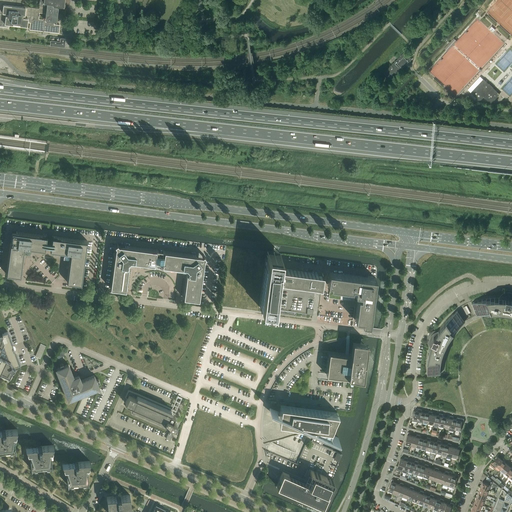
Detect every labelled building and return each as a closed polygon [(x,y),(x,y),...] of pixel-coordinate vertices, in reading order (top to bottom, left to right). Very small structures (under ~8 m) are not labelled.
[(0,0),(0,1),(1,1),(3,1),(3,4),(3,11),(0,10),(0,26),(9,27),(9,24),(27,26),(28,22),(30,22),(29,30),(51,32),(59,33),(60,25),(53,24),(53,21),(57,21),(57,20),(58,21),(58,16),(57,16),(58,12),(59,12),(59,8),(58,7),(54,6),(55,5),(64,6),(64,5),(65,5),(66,1),(64,1),(64,0),(0,0)] [(50,45),(65,47),(66,38),(60,38),(60,41),(50,40),(50,45)] [(391,80),(411,58),(404,52),(384,73),(391,80)] [(499,94),(493,88),(493,87),(492,87),(491,86),(490,86),(490,85),(489,85),(489,83),(488,84),(483,79),(470,92),(479,101),(483,96),(490,103),(499,94)] [(45,250),(46,245),(46,240),(47,235),(12,231),(6,274),(21,276),(24,250),(25,250),(25,251),(26,251),(26,252),(27,252),(28,252),(29,251),(29,250),(29,249),(28,248),(30,248),(45,250)] [(67,282),(82,284),(87,240),(52,236),(50,251),(68,253),(68,254),(67,254),(66,254),(66,255),(66,256),(66,257),(67,257),(68,258),(69,257),(70,257),(70,259),(67,282)] [(157,260),(157,254),(158,250),(128,246),(118,244),(116,246),(110,288),(126,290),(129,264),(129,263),(131,261),(131,262),(156,265),(157,260)] [(203,266),(204,258),(205,256),(204,255),(202,256),(192,254),(163,250),(161,266),(185,269),(186,269),(187,271),(184,298),(199,300),(203,266)] [(323,273),(318,273),(278,267),(279,265),(281,253),(267,252),(266,262),(266,263),(266,266),(265,266),(260,308),(273,309),(277,281),(321,287),(323,273)] [(370,325),(376,278),(368,277),(368,278),(362,277),(362,276),(361,276),(360,277),(354,276),(354,275),(329,272),(327,284),(331,284),(330,288),(352,290),(353,288),(356,288),(355,294),(361,295),(360,298),(358,298),(355,320),(362,321),(362,324),(370,325)] [(511,295),(510,295),(507,294),(506,294),(504,295),(503,295),(501,296),(500,297),(499,298),(496,298),(494,298),(491,298),(489,298),(486,299),(483,299),(480,300),(477,301),(474,302),(471,303),(476,315),(480,314),(483,312),(487,312),(490,311),(494,311),(498,311),(501,311),(511,312),(511,295)] [(462,323),(465,321),(457,310),(455,312),(453,314),(450,316),(448,318),(446,320),(444,322),(443,324),(441,326),(439,328),(438,330),(436,330),(435,331),(433,332),(432,333),(431,334),(430,335),(429,338),(429,339),(429,341),(429,343),(429,344),(429,346),(430,347),(429,350),(429,352),(428,355),(428,357),(427,360),(427,363),(427,366),(427,369),(427,372),(427,375),(440,374),(440,370),(440,366),(440,363),(441,359),(441,355),(442,352),(443,348),(447,340),(449,336),(452,333),(454,331),(456,328),(459,325),(462,323)] [(21,366),(15,351),(14,351),(13,348),(13,346),(8,332),(2,334),(2,333),(1,333),(0,333),(0,332),(0,372),(9,377),(13,370),(14,370),(15,369),(15,368),(21,366)] [(40,358),(46,346),(41,344),(36,354),(35,356),(38,357),(40,358)] [(363,379),(366,357),(347,354),(329,352),(326,374),(349,377),(348,383),(362,385),(363,379)] [(97,383),(100,382),(99,379),(96,380),(94,375),(81,380),(79,376),(78,375),(74,377),(68,364),(64,366),(63,363),(60,364),(61,367),(56,369),(68,399),(99,387),(97,383)] [(173,409),(170,408),(128,390),(125,397),(126,397),(127,398),(125,402),(128,403),(126,407),(170,426),(170,424),(175,426),(177,421),(172,419),(175,414),(174,414),(171,412),(173,409)] [(329,434),(338,412),(281,405),(278,422),(316,427),(315,428),(329,434)] [(460,430),(461,421),(463,422),(463,419),(457,417),(456,419),(454,428),(460,430)] [(170,440),(174,430),(170,428),(166,438),(170,440)] [(16,440),(17,430),(0,431),(0,452),(10,452),(16,451),(15,440),(16,440)] [(415,446),(418,435),(416,434),(416,437),(412,436),(410,445),(415,446)] [(425,449),(429,438),(427,437),(426,439),(423,438),(420,447),(425,449)] [(436,452),(439,440),(437,440),(437,442),(433,441),(431,450),(436,452)] [(446,455),(449,443),(448,443),(447,445),(444,444),(441,453),(446,455)] [(52,467),(51,456),(52,456),(54,445),(26,448),(29,458),(30,458),(31,469),(47,468),(52,467)] [(457,458),(460,446),(458,446),(457,448),(454,447),(451,456),(457,458)] [(496,466),(502,459),(497,456),(491,463),(491,462),(489,465),(493,469),(496,466)] [(405,460),(406,457),(404,457),(403,459),(400,458),(397,466),(396,465),(395,469),(401,471),(405,460)] [(407,470),(410,462),(407,460),(408,458),(406,457),(405,460),(401,471),(406,473),(407,470)] [(500,470),(506,463),(502,459),(496,466),(500,470)] [(415,463),(416,461),(414,460),(414,463),(410,462),(407,470),(413,472),(415,463)] [(88,483),(87,472),(88,472),(90,462),(90,461),(78,462),(78,463),(77,464),(77,465),(74,465),(74,463),(62,464),(66,474),(67,474),(68,485),(88,483)] [(418,474),(421,465),(417,464),(418,461),(416,461),(415,463),(413,472),(418,474)] [(504,473),(510,466),(506,463),(500,470),(504,473)] [(426,467),(426,464),(425,464),(424,466),(421,465),(418,474),(423,475),(426,467)] [(428,477),(431,468),(427,467),(428,465),(426,464),(426,467),(423,475),(428,477)] [(436,470),(437,468),(435,467),(434,469),(431,468),(428,477),(433,479),(436,470)] [(438,481),(441,472),(438,471),(438,468),(437,468),(436,470),(433,479),(438,481)] [(323,507),(332,485),(331,485),(334,480),(311,470),(310,470),(310,471),(310,473),(310,474),(310,475),(311,476),(310,478),(308,477),(307,480),(309,481),(308,482),(283,471),(276,487),(323,507)] [(446,474),(447,471),(445,471),(444,473),(441,472),(438,481),(443,482),(446,474)] [(448,484),(451,475),(448,474),(449,472),(447,471),(446,474),(443,482),(448,484)] [(454,484),(456,479),(457,480),(459,475),(455,474),(455,476),(451,475),(448,484),(448,486),(454,488),(456,484),(454,484)] [(392,492),(396,483),(393,482),(393,480),(392,479),(387,490),(392,492)] [(488,490),(490,485),(492,482),(486,479),(484,482),(482,481),(480,487),(488,490)] [(397,494),(402,483),(400,482),(399,484),(396,483),(392,492),(397,494)] [(402,496),(406,487),(403,486),(403,484),(402,483),(397,494),(402,496)] [(407,498),(412,487),(410,486),(409,488),(406,487),(402,496),(407,498)] [(412,500),(416,491),(413,490),(413,488),(412,487),(407,498),(412,500)] [(486,495),(488,490),(480,487),(478,492),(486,495)] [(417,502),(422,491),(420,490),(419,492),(416,491),(412,500),(417,502)] [(422,504),(426,495),(423,494),(423,492),(422,491),(417,502),(422,504)] [(484,500),(486,495),(478,492),(476,497),(484,500)] [(511,503),(511,497),(507,493),(504,500),(498,498),(496,504),(507,509),(510,502),(511,503)] [(427,506),(432,495),(430,494),(429,496),(426,495),(422,504),(427,506)] [(131,505),(130,495),(120,495),(120,497),(119,496),(117,496),(117,497),(114,497),(114,496),(107,497),(107,507),(109,507),(109,511),(129,511),(129,505),(131,505)] [(432,508),(436,499),(433,498),(434,496),(432,495),(427,506),(432,508)] [(482,505),(484,500),(476,497),(474,502),(482,505)] [(438,510),(442,499),(440,498),(439,500),(436,499),(432,508),(438,510)] [(443,511),(446,503),(443,502),(444,500),(442,499),(438,510),(443,511)] [(449,511),(451,506),(452,506),(453,503),(450,502),(449,504),(446,503),(443,511),(442,511),(450,511),(449,511)] [(480,510),(482,505),(474,502),(472,507),(480,510)]
